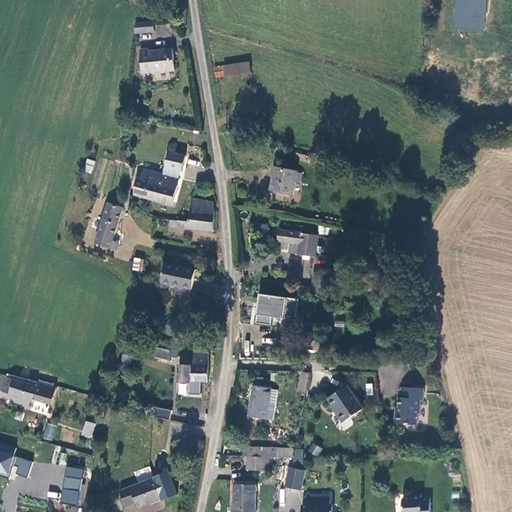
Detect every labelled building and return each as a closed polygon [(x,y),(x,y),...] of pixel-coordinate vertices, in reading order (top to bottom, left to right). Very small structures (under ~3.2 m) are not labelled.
[(455,0),(453,29),(485,31),(487,0),(455,0)] [(136,39),(156,36),(154,25),(137,28),(136,39)] [(153,57),(153,54),(144,55),(145,76),(179,74),(178,56),(153,57)] [(226,75),(251,71),(249,60),(224,64),(226,75)] [(216,76),(226,75),(224,64),(215,66),(216,76)] [(187,155),(174,153),(175,142),(169,141),(164,168),(188,172),(190,164),(185,163),(187,155)] [(88,158),(83,171),(91,173),(96,161),(88,158)] [(296,187),(299,174),(294,173),(295,170),(274,166),(270,188),(290,192),(292,186),(296,187)] [(173,206),(180,181),(145,172),(143,181),(137,179),(133,195),(173,206)] [(215,233),(214,200),(194,198),(192,221),(179,219),(178,229),(215,233)] [(120,252),(123,243),(118,242),(127,211),(109,205),(96,244),(120,252)] [(317,254),(319,236),(281,231),(280,242),(292,244),(302,245),(302,252),(317,254)] [(302,252),(302,245),(292,244),(292,251),(302,252)] [(142,271),(144,258),(133,257),(131,270),(142,271)] [(195,292),(198,271),(168,266),(165,287),(195,292)] [(329,272),(316,270),(315,277),(329,279),(329,272)] [(329,279),(315,277),(314,290),(327,292),(329,279)] [(276,306),(277,295),(253,291),(253,303),(259,304),(267,305),(276,306)] [(295,308),(296,299),(288,298),(288,307),(295,308)] [(267,312),(267,305),(259,304),(259,311),(267,312)] [(322,348),(322,340),(297,337),(296,346),(322,348)] [(180,356),(180,351),(159,351),(159,364),(170,364),(170,358),(177,358),(177,356),(180,356)] [(426,362),(425,354),(418,355),(419,363),(426,362)] [(419,363),(418,355),(408,357),(409,365),(419,363)] [(210,382),(211,358),(193,357),(193,368),(181,368),(180,385),(193,386),(193,382),(210,382)] [(311,383),(312,375),(304,374),(303,383),(311,383)] [(56,407),(61,389),(40,383),(39,387),(7,378),(3,394),(28,400),(28,399),(56,407)] [(256,386),(248,416),(270,422),(278,392),(256,386)] [(425,397),(425,387),(404,387),(405,398),(401,398),(401,412),(399,416),(398,423),(401,425),(420,426),(420,409),(423,409),(424,397),(425,397)] [(345,422),(365,410),(351,388),(333,399),(340,410),(338,411),(345,422)] [(169,418),(171,410),(155,407),(153,415),(169,418)] [(80,435),(91,439),(95,424),(85,421),(80,435)] [(43,438),(54,440),(56,425),(46,423),(43,438)] [(20,456),(25,440),(11,436),(6,451),(20,456)] [(44,463),(49,447),(25,439),(25,440),(20,456),(44,463)] [(307,451),(317,457),(322,448),(312,442),(307,451)] [(292,458),(292,449),(242,449),(241,458),(245,458),(261,458),(270,458),(292,458)] [(260,470),(261,458),(245,458),(245,470),(260,470)] [(260,470),(269,470),(270,458),(261,458),(260,470)] [(61,502),(79,504),(82,468),(64,467),(61,502)] [(289,470),(286,489),(301,492),(305,473),(289,470)] [(140,508),(164,500),(156,478),(122,491),(128,506),(138,502),(140,508)] [(255,511),(256,487),(234,486),(234,511),(255,511)] [(331,508),(331,498),(308,498),(308,509),(302,509),(302,511),(334,511),(334,508),(331,508)] [(426,511),(427,501),(419,500),(419,498),(412,498),(411,498),(409,500),(406,501),(402,500),(398,506),(398,511),(426,511)]
